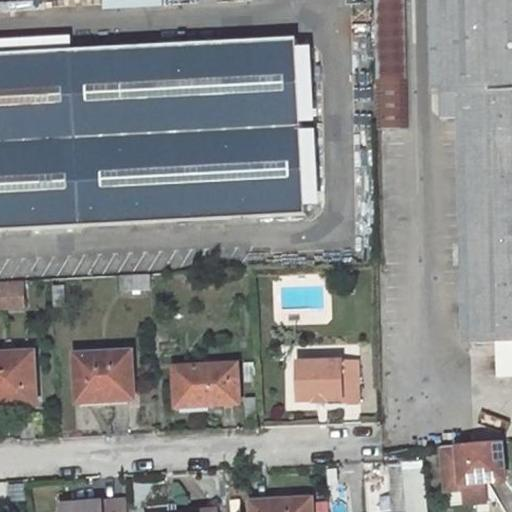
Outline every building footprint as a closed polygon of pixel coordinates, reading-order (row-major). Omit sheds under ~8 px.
[(375,0),(378,130),(408,129),(405,0),(375,0)] [(508,343),(511,342),(511,0),(439,0),(442,119),(467,118),(473,343),(497,343),(497,353),(498,353),(508,353),(508,343)] [(0,231),(308,215),(299,39),(0,55),(0,231)] [(151,290),(151,274),(131,275),(131,291),(151,290)] [(131,291),(131,275),(121,276),(122,291),(131,291)] [(0,307),(24,306),(22,281),(0,282),(0,307)] [(56,305),(66,304),(65,288),(55,289),(56,305)] [(498,375),(511,375),(511,342),(508,343),(508,353),(498,353),(498,375)] [(38,405),(35,353),(0,355),(0,403),(18,403),(18,406),(38,405)] [(135,400),(133,353),(77,356),(80,404),(135,400)] [(361,403),(360,361),(298,363),(299,402),(316,402),(316,404),(329,404),(329,401),(344,401),(344,404),(361,403)] [(241,404),(239,365),(176,368),(177,402),(213,400),(214,406),(241,404)] [(245,368),(246,381),(257,381),(256,367),(245,368)] [(248,428),(259,427),(258,398),(245,399),(248,428)] [(507,481),(504,443),(443,448),(447,491),(466,490),(471,489),(471,484),(486,483),(507,481)] [(409,511),(426,511),(424,469),(407,470),(409,511)] [(471,489),(466,490),(467,504),(488,502),(486,483),(471,484),(471,489)] [(128,511),(128,500),(63,507),(63,511),(128,511)] [(253,504),(253,511),(313,511),(313,500),(253,504)]
